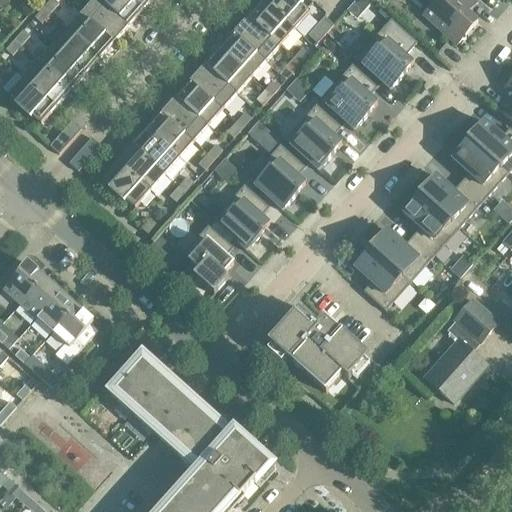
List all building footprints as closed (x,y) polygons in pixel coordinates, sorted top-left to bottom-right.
[(58,6),(51,0),(43,9),(49,15),(58,6)] [(98,0),(95,0),(82,15),(114,44),(129,28),(98,0)] [(130,0),(98,0),(129,28),(144,11),(130,0)] [(130,0),(144,11),(153,0),(130,0)] [(294,0),(264,0),(263,2),(295,31),(310,14),(294,0)] [(372,0),(357,0),(349,9),(366,24),(381,8),(372,0)] [(477,5),(478,4),(472,0),(438,0),(423,17),(456,47),(478,23),(465,12),(474,3),(477,5)] [(295,31),(263,2),(248,18),(281,47),(295,31)] [(309,35),(326,11),(318,5),(301,29),(309,35)] [(49,15),(43,9),(35,18),(41,24),(49,15)] [(82,15),(68,31),(100,60),(114,44),(82,15)] [(281,47),(248,18),(234,34),(266,63),(281,47)] [(335,27),(325,18),(309,36),(319,44),(335,27)] [(355,61),(390,93),(405,76),(404,75),(413,65),(405,58),(417,45),(391,21),(355,61)] [(68,31),(53,47),(85,76),(100,60),(68,31)] [(29,38),(23,32),(14,41),(21,47),(29,38)] [(266,63),(234,34),(219,50),(252,79),(266,63)] [(21,47),(14,41),(6,51),(12,56),(21,47)] [(53,47),(39,63),(71,92),(85,76),(53,47)] [(252,79),(219,50),(205,66),(237,96),(252,79)] [(294,59),(301,65),(309,56),(302,50),(294,59)] [(286,69),(292,75),(301,65),(294,59),(286,69)] [(39,63),(24,79),(57,108),(71,92),(39,63)] [(237,96),(205,66),(190,83),(223,112),(237,96)] [(320,102),(354,133),(369,116),(368,115),(377,105),(369,98),(377,89),(352,67),(320,102)] [(57,108),(24,79),(9,97),(41,126),(57,108)] [(299,79),(289,87),(300,101),(310,93),(299,79)] [(272,97),(280,88),(274,82),(265,92),(272,97)] [(511,82),(507,88),(511,92),(504,101),(507,103),(499,113),(511,124),(511,82)] [(223,112),(190,83),(176,99),(208,128),(223,112)] [(272,97),(265,92),(257,101),(263,107),(272,97)] [(208,128),(176,99),(161,115),(194,144),(208,128)] [(333,138),(341,130),(316,107),(284,142),(318,173),(333,156),(332,155),(341,145),(333,138)] [(243,130),(251,120),(245,114),(236,124),(243,130)] [(194,144),(161,115),(147,131),(179,160),(194,144)] [(72,122),(49,148),(58,156),(81,131),(72,122)] [(507,177),(511,171),(511,132),(510,130),(502,139),(484,123),(468,141),(468,142),(507,177)] [(243,130),(236,124),(228,133),(234,139),(243,130)] [(179,160),(147,131),(132,147),(165,176),(179,160)] [(68,165),(78,173),(100,148),(91,140),(68,165)] [(483,204),(507,177),(468,142),(452,161),(469,176),(461,184),(483,204)] [(165,176),(132,147),(118,163),(150,192),(165,176)] [(214,162),(222,153),(216,147),(207,156),(214,162)] [(297,178),(305,170),(280,147),(248,182),(282,213),(297,196),(296,195),(305,186),(297,178)] [(214,162),(207,156),(199,166),(205,172),(214,162)] [(216,171),(230,182),(240,170),(226,158),(216,171)] [(150,192),(118,163),(103,181),(135,210),(150,192)] [(458,231),(483,204),(461,184),(453,193),(435,177),(419,196),(420,197),(458,231)] [(185,194),(193,185),(187,179),(178,188),(185,194)] [(261,219),(269,210),(244,187),(212,223),(246,253),(261,236),(260,235),(269,226),(261,219)] [(185,194),(178,188),(170,198),(176,204),(185,194)] [(434,259),(458,231),(420,197),(403,215),(420,230),(412,239),(434,259)] [(149,221),(141,230),(140,231),(147,236),(155,227),(149,221)] [(225,259),(233,250),(208,227),(182,256),(192,265),(186,272),(214,296),(229,279),(225,276),(233,266),(225,259)] [(434,259),(412,239),(404,248),(386,232),(370,250),(371,251),(410,286),(411,284),(404,278),(418,262),(425,269),(434,259)] [(385,313),(410,286),(371,251),(355,269),(371,284),(363,293),(385,313)] [(4,291),(20,306),(44,279),(27,264),(4,291)] [(44,279),(20,306),(37,320),(60,294),(44,279)] [(60,294),(37,320),(53,335),(76,308),(60,294)] [(475,381),(487,368),(472,354),(480,345),(481,346),(499,326),(472,302),(454,323),(455,323),(447,333),(461,346),(428,383),(425,380),(453,406),(454,405),(451,403),(472,378),(475,381)] [(76,308),(53,335),(65,346),(55,357),(67,368),(84,349),(76,342),(93,323),(76,308)] [(298,311),(268,345),(269,345),(289,364),(290,362),(326,394),(328,392),(323,388),(338,372),(348,382),(369,359),(341,333),(340,335),(324,320),(317,328),(298,311)] [(21,350),(15,357),(25,366),(31,359),(21,350)] [(0,369),(8,360),(0,352),(0,369)] [(31,359),(25,366),(51,388),(57,382),(31,359)] [(217,419),(187,392),(186,392),(187,393),(183,398),(142,362),(110,397),(193,472),(182,484),(183,485),(188,480),(192,484),(166,511),(231,511),(244,498),(242,497),(254,483),(256,485),(258,482),(257,481),(268,468),(269,469),(271,467),(236,435),(231,440),(216,432),(218,428),(219,425),(219,422),(217,419)] [(23,402),(31,392),(25,387),(16,396),(23,402)] [(8,419),(17,409),(10,403),(1,413),(8,419)] [(0,472),(0,485),(2,487),(8,480),(0,472)] [(24,507),(31,500),(22,492),(15,499),(24,507)] [(24,507),(29,511),(44,511),(31,500),(24,507)]
